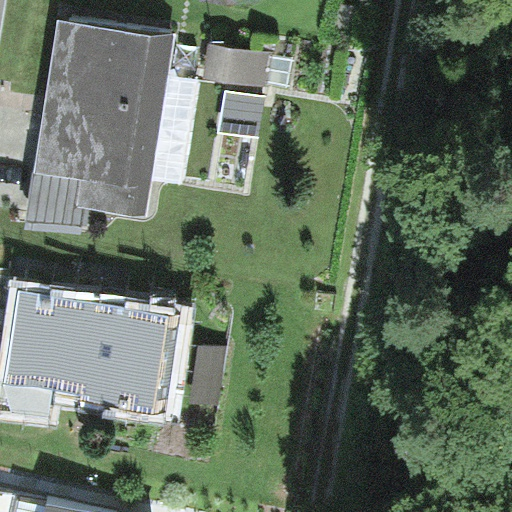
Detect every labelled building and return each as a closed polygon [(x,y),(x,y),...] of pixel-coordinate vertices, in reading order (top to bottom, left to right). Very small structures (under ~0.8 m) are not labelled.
[(176,22),(59,3),(42,108),(26,207),(87,217),(90,200),(146,209),(176,22)] [(274,46),(208,36),(204,65),(269,75),(274,46)] [(269,88),(227,80),(219,122),(261,130),(269,88)] [(118,287),(21,269),(3,368),(171,398),(189,299),(118,287)] [(239,341),(202,334),(190,394),(227,401),(239,341)] [(142,511),(132,510),(45,491),(44,497),(0,487),(0,511),(142,511)]
